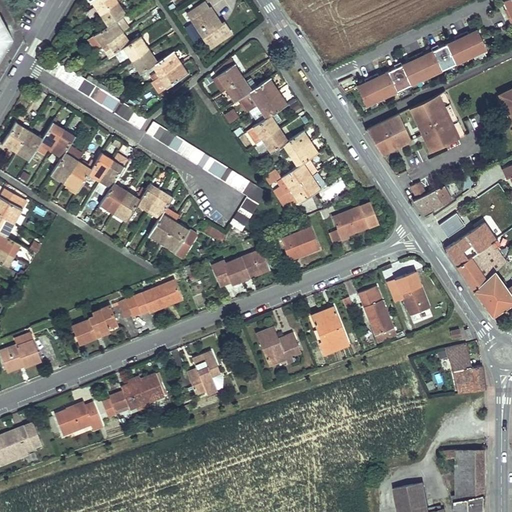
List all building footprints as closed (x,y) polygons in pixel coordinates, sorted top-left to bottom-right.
[(114,0),(91,0),(108,25),(95,34),(109,56),(123,47),(140,73),(153,65),(156,71),(151,74),(155,79),(160,76),(167,87),(187,74),(179,63),(172,52),(158,61),(156,62),(147,49),(139,36),(130,43),(115,20),(124,14),(116,2),(114,0)] [(117,0),(114,0),(116,2),(124,14),(127,13),(118,0),(117,0)] [(511,0),(503,0),(511,22),(511,0)] [(206,2),(188,14),(210,47),(231,33),(223,21),(221,22),(211,6),(209,7),(206,2)] [(0,14),(0,57),(3,52),(0,49),(0,43),(1,43),(7,46),(12,37),(0,14)] [(479,30),(354,78),(363,100),(488,52),(479,30)] [(141,35),(139,36),(147,49),(156,62),(158,61),(149,48),(141,35)] [(174,50),(172,52),(179,63),(187,74),(189,73),(181,62),(174,50)] [(69,56),(61,61),(67,65),(75,59),(69,56)] [(147,116),(51,57),(44,68),(140,128),(147,116)] [(233,59),(231,61),(250,90),(256,86),(250,78),(246,80),(233,59)] [(231,61),(214,71),(216,75),(225,88),(234,101),(238,98),(247,111),(249,110),(257,104),(266,117),(258,123),(253,126),(261,139),(270,152),(283,144),(297,166),(281,176),(290,189),(299,202),(318,189),(309,176),(311,175),(318,171),(309,158),(317,153),(302,130),(288,140),(285,141),(269,115),(275,111),(285,104),(268,78),(256,86),(250,90),(231,61)] [(225,88),(216,75),(210,79),(219,93),(225,88)] [(270,77),(268,78),(285,104),(287,103),(270,77)] [(511,90),(503,94),(507,103),(505,104),(511,118),(511,90)] [(446,91),(440,95),(461,138),(467,135),(446,91)] [(440,95),(412,108),(433,151),(461,138),(440,95)] [(153,108),(158,102),(152,96),(146,103),(153,108)] [(257,104),(249,110),(258,123),(266,117),(257,104)] [(231,108),(222,114),(228,124),(237,117),(231,108)] [(275,111),(269,115),(285,141),(288,140),(279,127),(277,122),(281,119),(275,111)] [(406,111),(367,130),(383,153),(419,139),(406,111)] [(266,191),(154,120),(146,132),(248,195),(230,223),(242,230),(266,191)] [(42,137),(16,121),(3,141),(16,150),(30,157),(39,143),(40,141),(51,148),(62,154),(61,157),(52,171),(65,180),(79,188),(88,174),(89,171),(100,179),(112,185),(110,188),(101,202),(115,211),(127,218),(132,221),(138,212),(133,209),(136,204),(138,202),(149,209),(160,216),(159,218),(150,233),(163,241),(177,249),(175,251),(183,256),(197,233),(176,220),(179,214),(166,206),(172,195),(150,182),(140,198),(114,182),(124,166),(102,152),(91,169),(65,151),(75,135),(53,121),(42,137)] [(253,126),(248,129),(256,142),(261,139),(253,126)] [(240,127),(233,131),(236,137),(243,132),(240,127)] [(304,129),(302,130),(317,153),(319,151),(304,129)] [(16,150),(3,141),(1,143),(15,152),(28,160),(30,157),(16,150)] [(51,148),(40,141),(39,143),(50,150),(61,157),(62,154),(51,148)] [(511,162),(503,167),(507,179),(511,176),(511,162)] [(275,168),(263,176),(269,185),(276,180),(281,176),(275,168)] [(65,180),(52,171),(50,174),(64,182),(77,190),(79,188),(65,180)] [(100,179),(89,171),(88,174),(99,181),(110,188),(112,185),(100,179)] [(309,176),(318,189),(320,188),(311,175),(309,176)] [(290,189),(281,176),(276,180),(280,185),(285,193),(290,189)] [(421,180),(412,184),(418,197),(427,193),(421,180)] [(280,185),(272,190),(277,198),(285,193),(280,185)] [(451,198),(444,185),(435,189),(443,203),(451,198)] [(0,261),(5,265),(12,254),(19,242),(7,236),(4,234),(12,221),(20,206),(24,199),(6,189),(1,196),(0,196),(0,261)] [(443,203),(435,189),(427,193),(418,197),(414,199),(424,214),(443,203)] [(473,200),(478,209),(488,202),(483,194),(473,200)] [(371,201),(332,216),(341,240),(349,237),(347,234),(360,229),(361,230),(380,223),(371,201)] [(115,211),(101,202),(100,205),(113,213),(125,220),(127,218),(115,211)] [(149,209),(138,202),(136,204),(148,211),(159,218),(160,216),(149,209)] [(23,208),(20,206),(12,221),(4,234),(7,236),(14,223),(23,208)] [(496,240),(484,222),(456,241),(469,258),(496,240)] [(222,240),(226,233),(209,223),(205,231),(222,240)] [(311,225),(280,238),(289,261),(297,257),(296,255),(307,251),(307,252),(320,247),(311,225)] [(163,241),(150,233),(149,235),(161,243),(175,251),(177,249),(163,241)] [(499,245),(496,240),(469,258),(456,241),(447,247),(475,289),(494,271),(505,260),(496,248),(499,245)] [(22,244),(19,242),(12,254),(5,265),(9,267),(14,255),(22,244)] [(33,242),(30,248),(35,252),(39,245),(33,242)] [(223,259),(212,263),(220,283),(231,278),(232,282),(232,283),(248,277),(246,272),(249,271),(250,272),(267,266),(260,249),(225,263),(223,259)] [(249,271),(246,272),(248,277),(268,269),(267,266),(250,272),(249,271)] [(195,267),(185,270),(189,280),(198,276),(195,267)] [(414,271),(406,274),(412,289),(419,285),(414,271)] [(511,296),(507,290),(494,271),(475,289),(492,314),(511,302),(511,296)] [(406,273),(395,278),(410,314),(430,306),(421,285),(419,285),(412,289),(406,274),(406,273)] [(174,279),(125,299),(131,314),(132,316),(149,309),(150,311),(167,304),(165,302),(180,295),(174,279)] [(203,291),(201,283),(191,286),(193,293),(203,291)] [(372,287),(359,292),(369,320),(373,318),(378,332),(394,326),(383,298),(377,301),(372,287)] [(180,295),(165,302),(167,304),(182,299),(180,295)] [(125,298),(113,303),(114,307),(119,305),(123,317),(131,314),(125,299),(125,298)] [(89,318),(71,325),(79,343),(97,337),(94,329),(98,327),(99,330),(108,327),(117,323),(110,304),(91,311),(93,314),(88,316),(89,318)] [(335,305),(323,310),(324,313),(312,317),(316,329),(318,328),(323,339),(318,341),(323,352),(349,342),(335,305)] [(373,318),(369,320),(374,334),(378,332),(373,318)] [(274,326),(256,333),(269,365),(287,358),(286,355),(292,353),(293,355),(301,352),(294,333),(279,338),(274,326)] [(98,327),(94,329),(97,337),(109,332),(108,327),(99,330),(98,327)] [(450,330),(452,338),(461,336),(460,328),(450,330)] [(20,335),(14,337),(16,344),(16,345),(23,342),(20,335)] [(16,344),(0,349),(0,351),(5,366),(22,359),(24,364),(24,366),(42,360),(34,338),(23,342),(16,345),(16,344)] [(466,342),(445,347),(449,358),(468,354),(466,342)] [(212,350),(193,357),(196,366),(199,372),(189,376),(196,393),(205,389),(207,393),(217,389),(215,382),(212,375),(221,371),(212,350)] [(292,353),(286,355),(287,358),(289,361),(295,359),(293,355),(292,353)] [(468,354),(449,358),(453,369),(471,366),(468,354)] [(22,359),(5,366),(7,370),(24,364),(22,359)] [(471,366),(453,369),(458,392),(485,389),(482,365),(471,366)] [(196,366),(187,371),(189,376),(199,372),(196,366)] [(221,371),(212,375),(215,382),(223,378),(221,371)] [(129,383),(121,386),(123,390),(110,395),(112,402),(116,410),(128,404),(130,408),(149,400),(165,394),(156,372),(140,378),(129,383)] [(149,400),(130,408),(131,412),(150,405),(149,400)] [(66,408),(55,412),(63,434),(91,423),(94,429),(103,425),(94,403),(86,407),(84,401),(76,404),(76,406),(66,409),(66,408)] [(112,402),(103,405),(106,413),(116,410),(112,402)] [(38,420),(33,422),(35,429),(41,427),(38,420)] [(24,425),(0,433),(0,460),(26,450),(33,447),(24,425)] [(457,463),(458,487),(486,485),(485,450),(457,450),(457,449),(444,451),(445,464),(457,463)] [(26,450),(0,460),(0,464),(27,454),(26,450)] [(431,507),(426,482),(398,488),(402,511),(426,511),(429,511),(428,507),(431,507)] [(485,511),(486,485),(458,487),(458,494),(453,495),(454,501),(455,501),(456,511),(485,511)]
